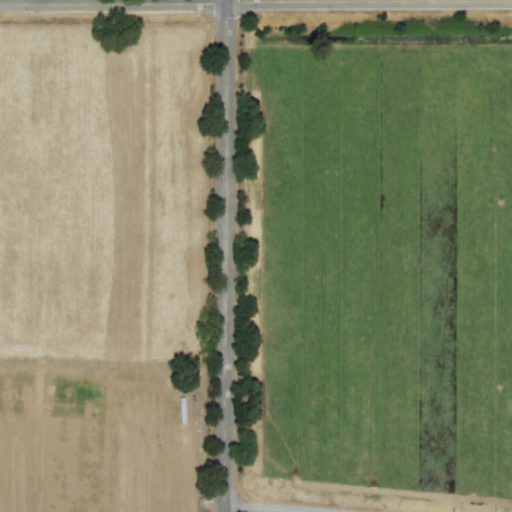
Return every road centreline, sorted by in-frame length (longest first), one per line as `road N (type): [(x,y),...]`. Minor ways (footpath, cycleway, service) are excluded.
road 1 (residential): [(226,0),(224,511)]
road 2 (tertiary): [(0,1),(511,0)]
